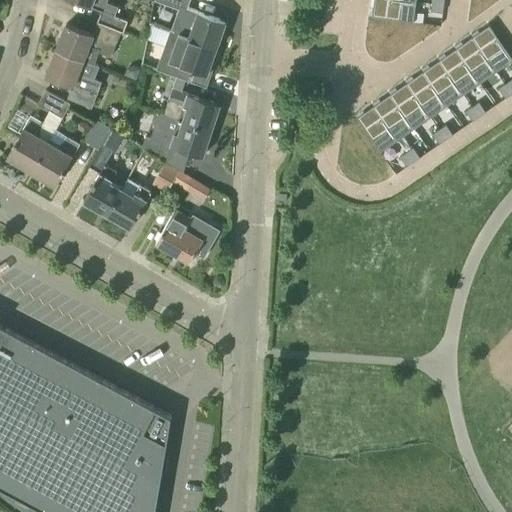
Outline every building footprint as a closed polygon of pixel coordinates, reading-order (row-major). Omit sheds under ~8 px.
[(106,1),(106,0),(75,0),(91,6),(102,10),(98,21),(123,31),(128,20),(115,15),(119,6),(106,1)] [(168,0),(168,2),(180,6),(179,9),(171,30),(173,31),(217,48),(226,22),(199,12),(188,8),(190,0),(168,0)] [(417,2),(404,0),(374,0),(373,16),(414,21),(417,2)] [(443,12),(444,4),(432,3),(431,11),(443,12)] [(122,32),(98,22),(93,34),(67,24),(57,50),(94,65),(99,53),(111,57),(117,43),(122,32)] [(511,55),(490,24),(472,37),(496,71),(511,60),(511,55)] [(159,69),(159,70),(177,76),(186,80),(188,80),(192,69),(208,74),(213,60),(217,61),(220,51),(216,49),(217,48),(173,31),(159,69)] [(480,83),(496,71),(472,37),(456,48),(480,83)] [(439,60),(463,94),(480,83),(456,48),(439,60)] [(47,76),(73,86),(68,98),(92,107),(97,95),(102,82),(94,79),(99,67),(94,65),(57,50),(47,76)] [(439,60),(423,71),(447,105),(463,94),(439,60)] [(140,70),(134,68),(128,71),(126,76),(136,80),(140,70)] [(447,105),(423,71),(406,82),(430,117),(447,105)] [(159,112),(158,113),(212,131),(220,103),(182,91),(186,80),(177,76),(173,88),(169,101),(164,113),(159,112)] [(430,117),(406,82),(390,94),(414,128),(430,117)] [(499,88),(506,98),(511,93),(511,92),(506,83),(499,88)] [(55,114),(62,118),(70,104),(46,90),(38,104),(55,114)] [(414,128),(390,94),(374,105),(397,140),(414,128)] [(480,116),(486,112),(479,102),(473,106),(480,116)] [(381,151),(397,140),(374,105),(357,116),(381,151)] [(473,121),(480,116),(473,106),(466,111),(473,121)] [(145,137),(142,146),(184,172),(190,152),(203,156),(212,131),(158,113),(154,126),(151,138),(145,137)] [(8,156),(32,170),(48,143),(39,137),(43,122),(31,115),(8,156)] [(99,149),(111,128),(96,119),(84,141),(99,149)] [(453,134),(447,124),(440,129),(447,139),(453,134)] [(108,214),(122,189),(111,183),(118,170),(106,163),(113,151),(119,154),(128,138),(111,128),(99,149),(89,165),(101,172),(84,200),(96,207),(95,209),(104,214),(105,212),(108,214)] [(434,133),(440,143),(447,139),(440,129),(434,133)] [(48,143),(32,170),(57,184),(80,144),(69,137),(57,148),(48,143)] [(414,162),(420,157),(414,147),(407,152),(414,162)] [(401,156),(407,166),(414,162),(407,152),(401,156)] [(165,162),(153,183),(167,192),(174,181),(180,171),(165,162)] [(180,171),(174,181),(189,190),(206,200),(212,189),(180,170),(180,171)] [(122,189),(108,214),(110,215),(109,217),(119,222),(120,221),(131,227),(153,191),(129,177),(122,189)] [(175,210),(156,242),(191,262),(196,252),(205,257),(221,229),(206,221),(197,236),(187,229),(192,220),(190,219),(175,210)] [(0,486),(48,511),(155,511),(172,416),(0,324),(0,486)]
